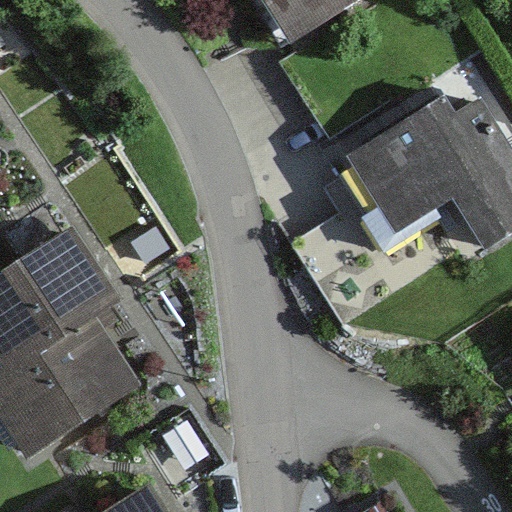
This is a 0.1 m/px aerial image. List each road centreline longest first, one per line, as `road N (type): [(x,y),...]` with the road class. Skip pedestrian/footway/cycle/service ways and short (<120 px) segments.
road 1 (residential): [(261,415),(234,200),(191,107),(121,0)]
road 2 (residential): [(480,511),(454,470),(417,436),(364,419),(261,415)]
